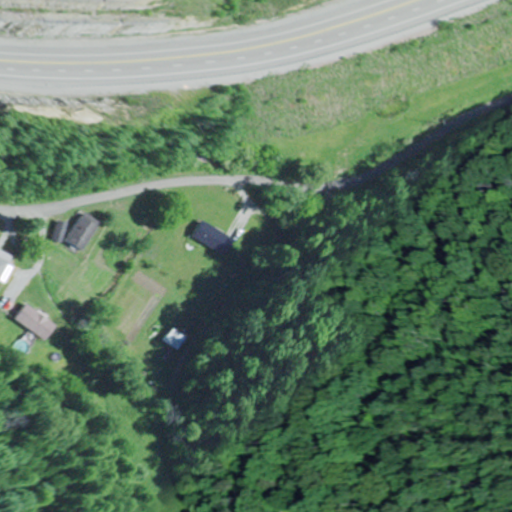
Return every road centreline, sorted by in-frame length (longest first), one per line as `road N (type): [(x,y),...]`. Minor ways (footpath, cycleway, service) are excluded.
road 1 (primary): [(404,0),(219,61),(154,73),(78,78),(0,68)]
road 2 (residential): [(241,172),(236,293),(181,367),(170,415),(191,477),(193,511)]
road 3 (residential): [(0,198),(154,175),(267,173)]
